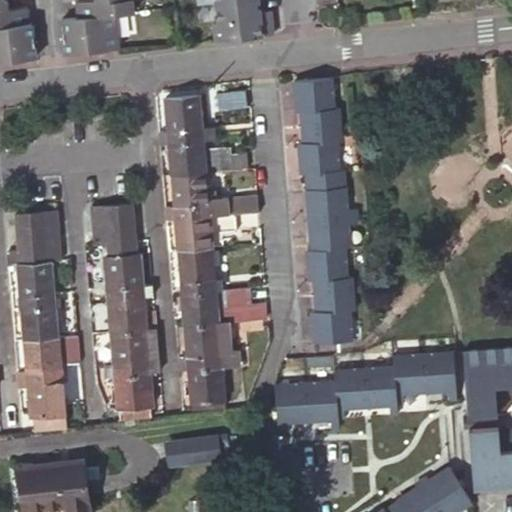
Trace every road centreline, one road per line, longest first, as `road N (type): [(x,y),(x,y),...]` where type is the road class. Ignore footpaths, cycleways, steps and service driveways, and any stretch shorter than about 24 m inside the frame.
road 1 (residential): [(263,58),(287,339),(255,407),(259,444),(315,488)]
road 2 (residential): [(71,156),(100,422)]
road 3 (residential): [(150,148),(173,414)]
road 4 (residential): [(302,53),(511,29)]
road 5 (residential): [(0,301),(12,434)]
